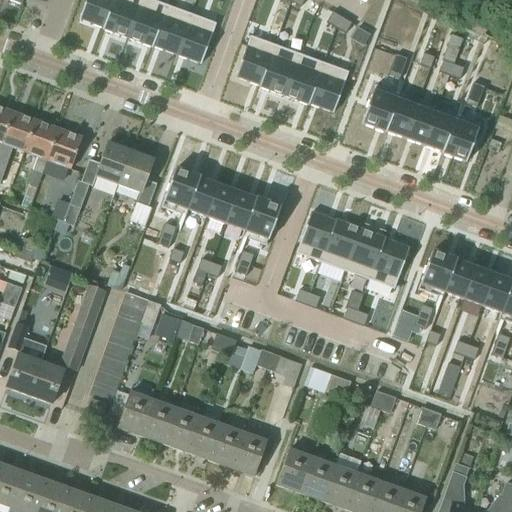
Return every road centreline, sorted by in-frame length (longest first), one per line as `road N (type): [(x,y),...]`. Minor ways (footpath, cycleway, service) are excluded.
road 1 (residential): [(40,65),(511,236)]
road 2 (residential): [(246,511),(105,460),(0,434)]
